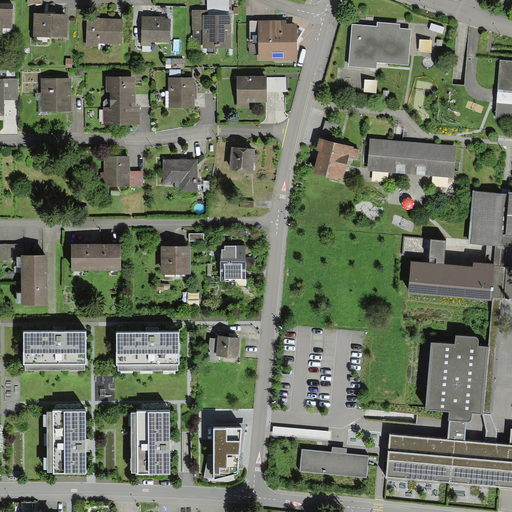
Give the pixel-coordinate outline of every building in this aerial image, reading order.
[(208,0),(205,0),(206,12),(206,18),(228,17),(227,0),(208,0)] [(10,6),(0,5),(0,40),(0,29),(10,29),(10,6)] [(206,12),(191,12),(192,42),(201,42),(201,50),(229,49),(228,17),(206,18),(206,12)] [(66,16),(33,16),(32,38),(65,39),(66,16)] [(120,21),(86,19),(85,47),(96,48),(96,44),(119,45),(120,21)] [(169,19),(140,19),(140,47),(149,47),(149,43),(169,43),(169,19)] [(284,22),(257,22),(257,62),(295,62),(295,26),(284,26),(284,22)] [(375,28),(351,26),(348,67),(375,69),(376,63),(406,66),(409,31),(398,30),(398,26),(375,24),(375,28)] [(435,50),(434,37),(421,37),(422,50),(435,50)] [(511,64),(499,63),(496,99),(495,117),(511,118),(511,64)] [(270,77),(270,91),(288,91),(288,77),(270,77)] [(264,78),(236,79),(236,109),(249,109),(249,104),(265,104),(264,78)] [(379,91),(380,79),(367,78),(366,90),(379,91)] [(133,79),(106,79),(106,94),(108,94),(108,110),(103,110),(103,125),(137,126),(137,107),(133,107),(133,79)] [(193,79),(169,79),(168,109),(193,109),(193,79)] [(15,80),(1,80),(2,101),(16,101),(15,80)] [(41,80),(41,113),(70,112),(69,80),(41,80)] [(357,151),(318,140),(314,151),(319,152),(313,174),(340,182),(347,157),(355,159),(357,151)] [(453,148),(369,141),(367,171),(450,178),(453,148)] [(252,152),(231,150),(228,172),(250,174),(252,152)] [(127,158),(101,158),(102,187),(127,187),(127,172),(127,158)] [(195,161),(163,161),(163,183),(180,183),(180,191),(195,191),(195,161)] [(141,172),(127,172),(127,187),(141,187),(141,172)] [(503,195),(472,193),(468,244),(498,247),(503,195)] [(511,197),(506,198),(503,242),(511,242),(511,197)] [(250,198),(238,199),(239,207),(251,207),(250,198)] [(0,244),(0,260),(22,261),(22,255),(24,256),(24,244),(0,244)] [(119,246),(70,246),(70,272),(119,272),(119,246)] [(187,248),(160,249),(160,276),(188,275),(187,248)] [(243,248),(221,248),(221,283),(233,283),(233,279),(243,279),(243,248)] [(47,304),(46,255),(24,256),(22,255),(22,261),(22,304),(47,304)] [(472,269),(409,264),(407,294),(490,301),(493,266),(472,265),(472,269)] [(198,305),(198,293),(185,293),(186,305),(198,305)] [(86,332),(23,332),(24,365),(25,365),(25,371),(85,370),(84,364),(86,364),(86,332)] [(179,333),(117,334),(117,364),(118,364),(119,371),(177,370),(177,363),(180,363),(179,333)] [(455,344),(432,342),(426,409),(450,411),(449,421),(467,423),(470,420),(472,413),(483,414),(488,346),(478,345),(479,336),(456,334),(455,344)] [(237,339),(217,338),(217,341),(208,340),(207,362),(216,363),(216,357),(236,359),(237,339)] [(53,413),(47,413),(47,472),(53,472),(53,474),(87,474),(87,410),(53,410),(53,413)] [(137,414),(130,414),(131,473),(137,473),(137,475),(171,475),(170,411),(137,411),(137,414)] [(484,414),(492,438),(500,435),(493,411),(484,414)] [(465,441),(467,423),(449,421),(447,439),(389,434),(385,477),(511,489),(511,429),(510,445),(465,441)] [(242,427),(214,427),(214,453),(208,453),(205,476),(214,477),(238,472),(242,427)] [(330,432),(274,427),(273,436),(330,441),(330,432)] [(331,452),(301,449),(299,471),(367,478),(369,457),(347,454),(347,448),(331,447),(331,452)]
